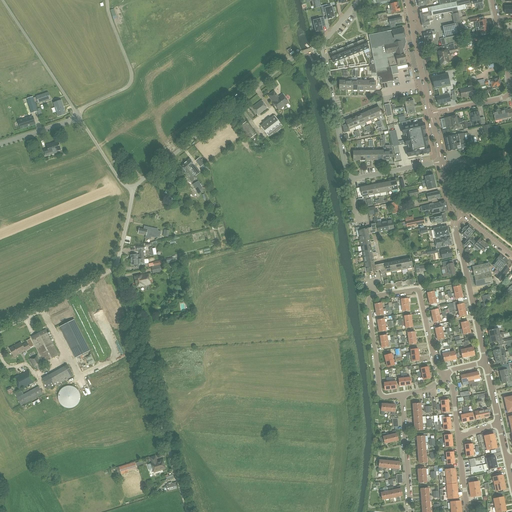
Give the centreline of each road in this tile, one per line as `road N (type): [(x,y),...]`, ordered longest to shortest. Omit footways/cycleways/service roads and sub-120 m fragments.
road 1 (track): [(187,511),(114,266)]
road 2 (unclassified): [(132,188),(298,55)]
road 3 (unclassified): [(0,331),(114,266),(132,188)]
road 4 (residential): [(430,113),(509,94),(491,0)]
road 5 (residential): [(485,362),(455,228),(464,214)]
road 6 (unclassified): [(77,114),(130,83),(105,0)]
road 7 (residential): [(348,181),(321,45)]
road 8 (unclassified): [(2,0),(77,114)]
road 9 (residential): [(375,295),(419,290),(443,376)]
road 10 (residential): [(402,394),(380,395),(367,301),(375,295)]
